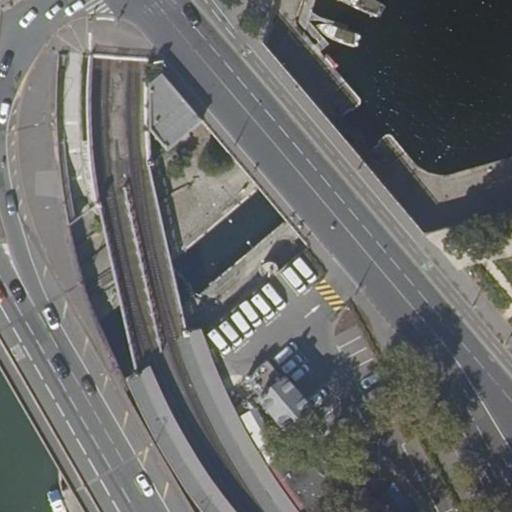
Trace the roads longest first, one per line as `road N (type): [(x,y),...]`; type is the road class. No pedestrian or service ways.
road 1 (primary): [(154,0),(451,354),(511,445)]
road 2 (secondary): [(26,36),(4,85),(0,122),(50,337)]
road 3 (primary): [(50,337),(148,511)]
